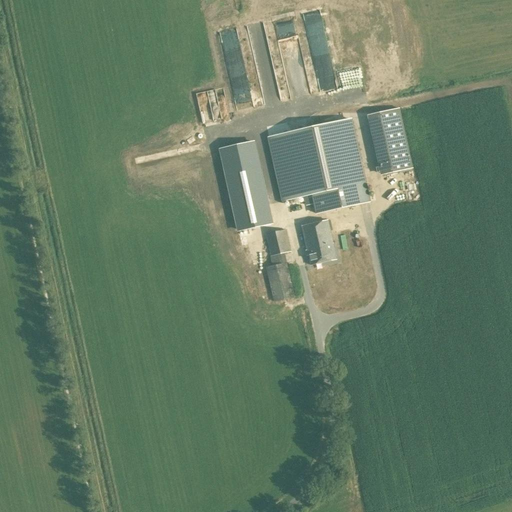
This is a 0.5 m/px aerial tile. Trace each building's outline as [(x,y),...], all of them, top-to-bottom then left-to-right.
[(379,175),(413,168),(401,108),(367,114),(379,175)] [(283,201),(312,195),(316,214),(371,202),(352,119),(311,129),(270,138),(283,201)] [(222,150),(240,231),(271,224),(253,143),(222,150)] [(311,266),(337,260),(328,220),(302,226),(311,266)] [(274,302),(295,297),(285,253),(291,252),(286,230),(265,235),(270,257),(272,266),(266,267),(274,302)]
